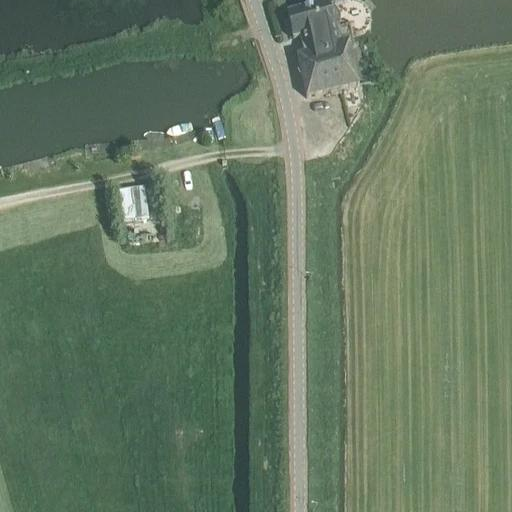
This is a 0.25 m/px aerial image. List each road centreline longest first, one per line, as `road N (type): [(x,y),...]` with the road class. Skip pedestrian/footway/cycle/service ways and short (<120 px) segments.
road 1 (tertiary): [(303,511),(296,152),(254,0)]
road 2 (track): [(0,205),(192,162),(296,152)]
